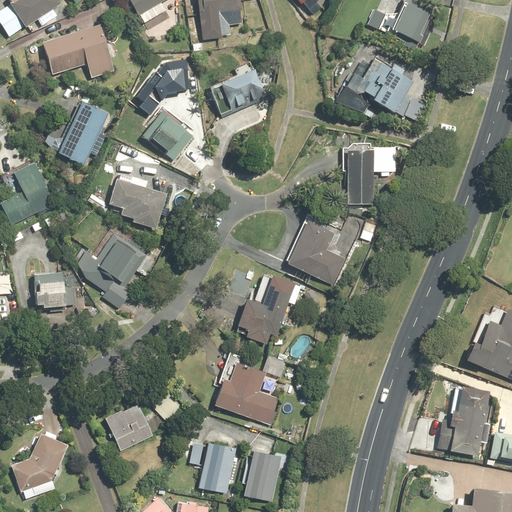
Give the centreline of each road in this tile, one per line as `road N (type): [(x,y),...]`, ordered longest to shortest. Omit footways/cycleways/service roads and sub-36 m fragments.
road 1 (secondary): [(364,511),(394,383),(472,189),(511,61)]
road 2 (residential): [(0,389),(65,380),(141,341),(185,292),(232,211)]
